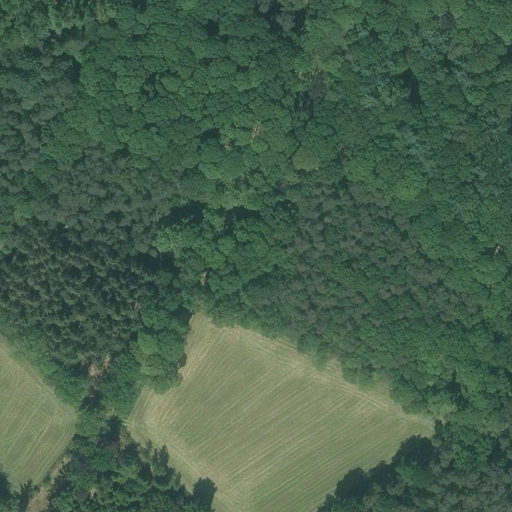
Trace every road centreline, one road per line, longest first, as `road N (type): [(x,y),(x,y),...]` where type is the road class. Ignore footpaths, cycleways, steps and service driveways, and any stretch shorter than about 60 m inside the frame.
road 1 (track): [(511,296),(228,0)]
road 2 (track): [(511,403),(444,431),(337,511)]
